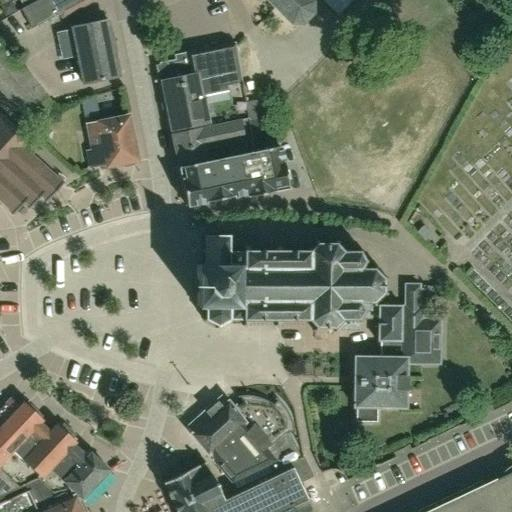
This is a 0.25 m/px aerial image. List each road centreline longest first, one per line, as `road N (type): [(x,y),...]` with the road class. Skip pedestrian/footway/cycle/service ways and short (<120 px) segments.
road 1 (residential): [(444,270),(395,227),(346,215),(249,206),(163,217)]
road 2 (residential): [(163,217),(124,0)]
road 3 (residential): [(57,332),(35,293),(31,274),(40,258),(163,217)]
road 4 (residential): [(231,0),(274,69),(360,7)]
road 5 (residential): [(137,470),(59,418),(5,367)]
road 6 (residential): [(364,511),(511,443)]
road 7 (residential): [(163,366),(163,217)]
